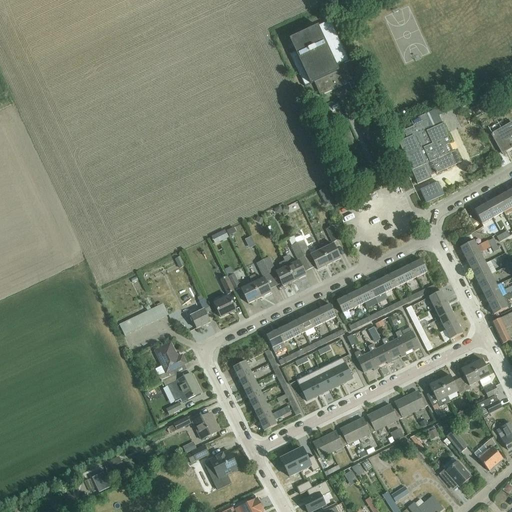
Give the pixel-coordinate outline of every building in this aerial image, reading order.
[(305,88),(314,83),(320,97),(349,84),(352,90),(367,83),(356,59),(350,62),(331,21),(289,40),(295,53),(290,55),(305,88)] [(461,163),(455,151),(452,152),(449,145),(451,144),(443,125),(427,132),(420,118),(411,122),(413,127),(403,132),(407,139),(398,143),(411,171),(417,185),(431,178),(431,177),(437,174),(461,163)] [(490,125),(492,131),(508,124),(505,118),(490,125)] [(511,123),(492,135),(500,150),(505,147),(507,151),(511,148),(511,123)] [(420,190),(426,204),(444,196),(438,182),(420,190)] [(326,203),(332,200),(328,188),(321,190),(326,203)] [(511,202),(507,193),(496,199),(504,213),(511,208),(511,202)] [(496,199),(486,205),(493,219),(504,213),(496,199)] [(493,219),(486,205),(474,212),(481,225),(493,219)] [(231,235),(238,232),(235,226),(229,229),(231,235)] [(326,231),(332,244),(339,241),(332,228),(326,231)] [(225,230),(211,237),(215,245),(229,238),(225,230)] [(246,239),(252,248),(258,244),(253,235),(246,239)] [(303,242),(297,245),(304,258),(309,255),(303,242)] [(460,249),(466,261),(480,254),(474,242),(460,249)] [(325,244),(320,246),(329,266),(340,260),(333,246),(327,249),(325,244)] [(291,247),(297,261),(298,261),(304,258),(297,245),(291,247)] [(329,266),(320,246),(315,249),(317,254),(310,257),(317,271),(329,266)] [(466,261),(471,272),(485,265),(480,254),(466,261)] [(283,259),(284,262),(294,282),(306,277),(299,263),(293,265),(289,256),(283,259)] [(263,261),(269,275),(275,272),(268,259),(263,261)] [(269,275),(263,261),(256,264),(263,278),(269,275)] [(421,261),(411,266),(417,278),(427,273),(421,261)] [(282,288),(294,282),(284,262),(278,265),(281,271),(276,274),(282,288)] [(471,272),(477,283),(490,276),(485,265),(471,272)] [(411,266),(400,271),(406,284),(417,278),(411,266)] [(400,271),(389,276),(396,289),(406,284),(400,271)] [(228,278),(234,291),(240,288),(234,275),(228,278)] [(249,278),(259,299),(271,294),(264,279),(258,282),(255,276),(249,278)] [(389,276),(379,281),(385,294),(396,289),(389,276)] [(477,283),(482,294),(496,287),(490,276),(477,283)] [(220,281),(227,295),(234,292),(227,278),(220,281)] [(259,299),(249,278),(250,280),(246,282),(248,287),(241,291),(248,305),(259,299)] [(379,281),(368,287),(374,299),(385,294),(379,281)] [(423,291),(425,296),(436,291),(434,286),(423,291)] [(368,287),(358,292),(364,304),(374,299),(368,287)] [(482,294),(488,304),(501,297),(496,287),(482,294)] [(415,301),(425,296),(423,291),(412,296),(415,301)] [(358,292),(347,297),(353,309),(364,304),(358,292)] [(429,298),(434,309),(446,303),(441,292),(429,298)] [(415,301),(412,296),(402,302),(404,306),(415,301)] [(353,309),(347,297),(336,302),(342,315),(353,309)] [(501,297),(488,304),(493,316),(507,309),(501,297)] [(214,305),(221,318),(235,311),(228,298),(214,305)] [(205,300),(199,303),(194,305),(198,313),(190,317),(197,330),(210,324),(205,315),(211,312),(205,300)] [(393,311),(404,306),(402,302),(391,307),(393,311)] [(434,309),(439,320),(452,313),(446,303),(434,309)] [(163,305),(152,310),(157,321),(168,316),(163,305)] [(330,306),(319,311),(325,323),(336,318),(330,306)] [(383,316),(393,311),(391,307),(381,312),(383,316)] [(406,310),(412,320),(416,318),(411,307),(406,310)] [(135,318),(141,329),(157,321),(152,310),(147,313),(135,318)] [(319,311),(308,316),(315,328),(325,323),(319,311)] [(383,316),(381,312),(370,317),(372,322),(383,316)] [(439,320),(445,330),(457,324),(452,313),(439,320)] [(505,329),(511,325),(511,313),(491,324),(502,345),(511,341),(505,329)] [(308,316),(298,321),(304,334),(315,328),(308,316)] [(362,327),(372,322),(370,317),(359,322),(362,327)] [(141,329),(135,318),(119,326),(124,337),(141,329)] [(412,320),(417,331),(421,329),(416,318),(412,320)] [(298,321),(287,326),(293,339),(304,334),(298,321)] [(351,332),(362,327),(359,322),(349,328),(351,332)] [(457,324),(445,330),(445,331),(440,333),(444,343),(450,340),(450,341),(462,334),(457,324)] [(287,326),(277,331),(283,344),(293,339),(287,326)] [(427,339),(421,329),(417,331),(422,341),(427,339)] [(283,344),(277,331),(266,337),(272,349),(283,344)] [(334,341),(344,335),(342,331),(331,336),(334,341)] [(395,334),(398,340),(405,354),(414,349),(415,352),(420,349),(419,347),(412,333),(403,337),(400,332),(395,334)] [(334,341),(331,336),(321,341),(323,346),(334,341)] [(355,346),(357,346),(352,336),(347,338),(351,347),(355,345),(355,346)] [(381,341),(384,346),(391,361),(392,360),(400,356),(401,358),(406,356),(405,354),(398,340),(389,344),(386,338),(381,341)] [(422,341),(428,352),(432,350),(427,339),(422,341)] [(323,346),(321,341),(310,346),(313,351),(323,346)] [(368,348),(370,353),(377,367),(378,367),(386,363),(387,365),(393,363),(392,360),(391,361),(384,346),(376,351),(373,345),(368,348)] [(161,384),(163,383),(176,376),(173,371),(185,364),(181,357),(177,359),(171,346),(156,354),(162,367),(154,370),(161,384)] [(313,351),(310,346),(300,352),(302,356),(313,351)] [(269,364),(274,362),(269,351),(264,353),(269,364)] [(302,356),(300,352),(289,357),(291,361),(302,356)] [(377,367),(370,353),(362,357),(359,352),(354,354),(357,360),(364,374),(373,370),(374,372),(379,369),(378,367),(377,367)] [(291,361),(289,357),(279,362),(281,366),(291,361)] [(342,359),(331,364),(341,385),(353,380),(342,359)] [(482,361),(472,366),(480,382),(481,386),(490,381),(488,378),(490,377),(482,361)] [(233,368),(238,379),(251,373),(245,362),(233,368)] [(269,364),(275,374),(279,372),(274,362),(269,364)] [(331,364),(319,370),(330,391),(341,385),(331,364)] [(464,377),(459,380),(465,392),(470,389),(469,387),(480,382),(472,366),(461,371),(464,377)] [(319,370),(308,376),(318,397),(330,391),(319,370)] [(279,372),(275,374),(280,385),(284,383),(279,372)] [(238,379),(243,390),(256,384),(251,373),(238,379)] [(176,376),(163,383),(165,389),(170,386),(178,402),(176,403),(176,404),(180,402),(181,404),(200,394),(191,375),(178,381),(176,376)] [(308,376),(296,382),(307,402),(318,397),(308,376)] [(450,377),(440,382),(448,398),(458,393),(459,395),(465,392),(459,380),(453,383),(450,377)] [(448,398),(440,382),(429,387),(432,393),(426,396),(432,408),(438,405),(440,409),(450,404),(448,398)] [(285,396),(290,393),(284,383),(280,385),(285,395),(285,396)] [(243,390),(248,400),(261,394),(256,384),(243,390)] [(498,393),(498,392),(495,387),(484,392),(487,398),(498,393)] [(417,392),(406,398),(414,413),(427,407),(422,396),(419,398),(417,392)] [(290,406),(295,404),(290,393),(285,396),(285,395),(276,399),(278,403),(287,399),(290,406)] [(248,400),(254,411),(266,405),(261,394),(248,400)] [(479,411),(486,408),(489,415),(502,408),(498,401),(498,402),(495,396),(476,405),(479,411)] [(397,409),(395,410),(400,420),(414,413),(406,398),(394,404),(397,409)] [(166,410),(169,416),(182,410),(179,404),(166,410)] [(295,404),(290,406),(296,417),(300,415),(295,404)] [(254,411),(259,422),(271,415),(266,405),(254,411)] [(390,406),(379,411),(386,427),(400,420),(395,410),(392,411),(390,406)] [(370,422),(368,423),(373,433),(386,427),(379,411),(367,417),(370,422)] [(192,423),(201,441),(219,432),(210,414),(192,423)] [(271,415),(259,422),(264,432),(276,426),(271,415)] [(171,434),(190,425),(187,419),(174,425),(174,426),(168,428),(171,434)] [(363,419),(351,425),(359,440),(373,433),(368,423),(365,424),(363,419)] [(426,420),(419,423),(422,428),(428,425),(426,420)] [(496,431),(508,451),(511,448),(511,427),(510,423),(496,431)] [(342,436),(340,437),(345,447),(359,440),(351,425),(340,431),(342,436)] [(400,429),(390,434),(394,442),(404,438),(400,429)] [(436,430),(428,434),(431,441),(439,437),(436,430)] [(454,431),(446,437),(460,454),(468,448),(454,431)] [(335,433),(324,438),(332,454),(345,447),(340,437),(338,438),(335,433)] [(332,454),(324,438),(312,444),(315,449),(313,450),(318,460),(332,454)] [(474,455),(478,460),(489,473),(503,461),(492,449),(495,446),(491,440),(483,447),(474,455)] [(204,447),(187,455),(191,464),(208,456),(204,447)] [(302,449),(291,454),(300,473),(310,468),(313,473),(320,469),(314,457),(307,460),(302,449)] [(211,466),(206,468),(217,491),(230,485),(226,476),(238,471),(229,452),(209,462),(211,466)] [(291,454),(280,460),(289,478),(300,473),(291,454)] [(108,474),(112,472),(113,475),(124,470),(119,457),(108,462),(109,465),(105,467),(108,474)] [(362,463),(366,470),(373,467),(369,460),(362,463)] [(446,472),(445,470),(439,475),(447,484),(452,480),(459,488),(471,478),(457,462),(446,472)] [(353,484),(368,473),(361,464),(346,474),(353,484)] [(326,476),(340,470),(338,466),(324,473),(326,476)] [(309,482),(296,488),(300,495),(307,492),(312,489),(309,482)] [(330,493),(325,482),(312,489),(307,492),(310,498),(302,502),(307,511),(313,511),(325,506),(321,498),(330,493)] [(511,487),(508,484),(503,490),(509,494),(511,489),(511,487)] [(391,497),(395,503),(409,494),(405,488),(391,497)] [(392,511),(399,511),(390,497),(385,500),(392,511)] [(440,511),(443,510),(432,497),(423,505),(420,501),(415,505),(414,504),(408,509),(410,511),(440,511)] [(377,511),(369,499),(365,501),(371,511),(377,511)] [(257,500),(235,511),(262,511),(263,511),(257,500)]
